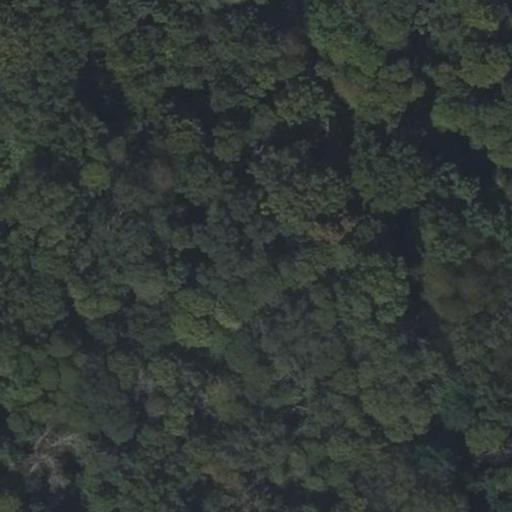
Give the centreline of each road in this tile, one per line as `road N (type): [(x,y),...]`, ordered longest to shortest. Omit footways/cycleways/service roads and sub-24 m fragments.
road 1 (track): [(295,0),(440,415),(466,511)]
road 2 (track): [(367,198),(206,115),(71,97),(0,108)]
road 3 (unknown): [(511,170),(367,198)]
